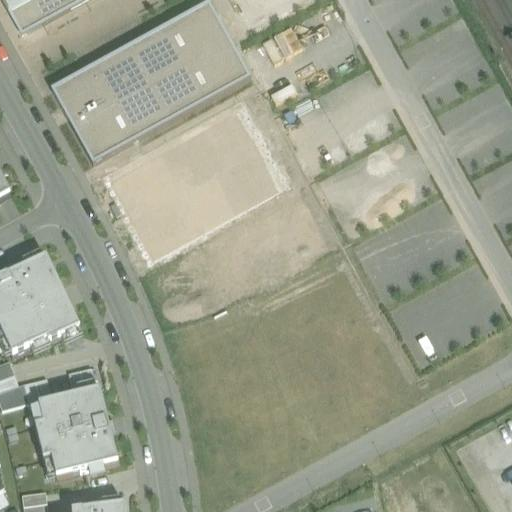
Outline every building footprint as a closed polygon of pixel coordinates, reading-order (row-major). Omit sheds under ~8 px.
[(0,0),(0,2),(22,43),(97,0),(0,0)] [(209,8),(51,95),(94,172),(251,83),(209,8)] [(0,207),(11,201),(0,180),(0,207)] [(116,208),(110,211),(116,221),(121,218),(116,208)] [(47,263),(0,285),(0,291),(2,295),(0,295),(0,335),(13,363),(48,347),(49,350),(81,335),(47,263)] [(10,368),(0,371),(0,387),(15,382),(10,368)] [(69,380),(75,402),(97,397),(92,374),(69,380)] [(19,393),(15,382),(0,387),(0,411),(2,417),(29,410),(30,414),(39,411),(53,408),(47,385),(19,393)] [(53,408),(39,411),(44,431),(36,433),(44,467),(52,465),(57,484),(118,469),(101,396),(97,397),(75,402),(53,408)] [(47,511),(46,499),(22,502),(23,511),(47,511)]
